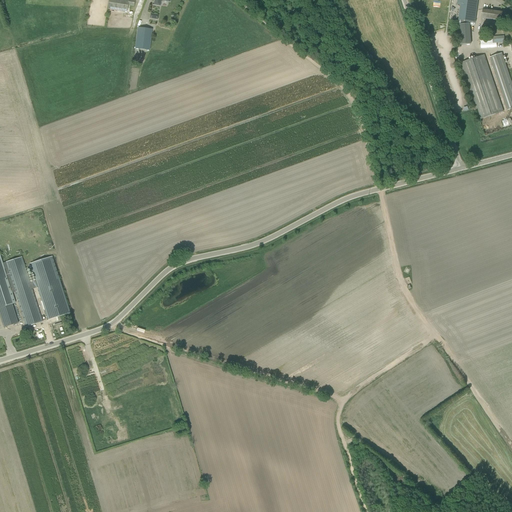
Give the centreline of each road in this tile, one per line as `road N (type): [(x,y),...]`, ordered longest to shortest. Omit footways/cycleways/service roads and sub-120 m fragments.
road 1 (unclassified): [(0,361),(104,327),(190,259),(253,245),(361,193),(460,168)]
road 2 (track): [(109,324),(342,399),(434,334)]
road 3 (track): [(378,188),(411,300),(511,446)]
road 4 (track): [(378,188),(348,91),(235,0)]
road 5 (unclassified): [(460,168),(404,0)]
road 6 (unknown): [(344,397),(339,433),(366,511)]
